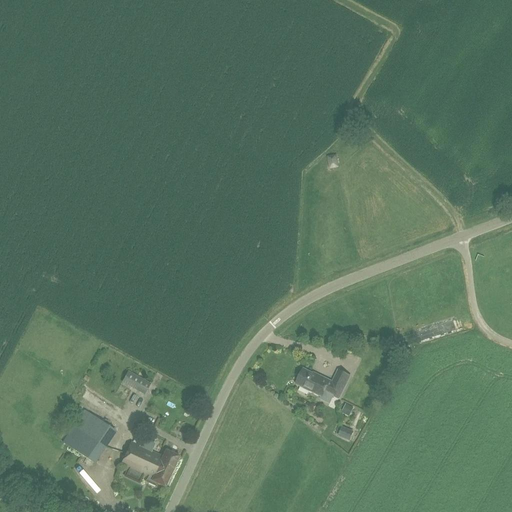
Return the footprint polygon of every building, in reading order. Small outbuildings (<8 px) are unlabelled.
[(333,156),(326,156),(329,171),(340,169),(337,155),(333,156)] [(351,376),(338,370),(333,381),(317,374),(316,375),(302,369),(294,385),(299,387),(302,386),(309,389),(310,392),(320,397),(320,399),(329,404),(333,396),(340,399),(351,376)] [(151,384),(132,373),(128,371),(122,383),(137,391),(144,395),(151,384)] [(353,408),(345,404),(341,412),(349,416),(353,408)] [(73,426),(104,447),(115,430),(84,410),(73,426)] [(93,463),(104,447),(73,426),(62,442),(93,463)] [(339,436),(350,441),(353,432),(342,427),(339,436)] [(159,466),(172,472),(179,456),(166,450),(163,456),(132,442),(126,454),(144,462),(158,468),(159,466)] [(165,487),(172,472),(159,466),(158,468),(144,462),(126,454),(121,465),(149,479),(147,482),(156,486),(158,484),(165,487)]
